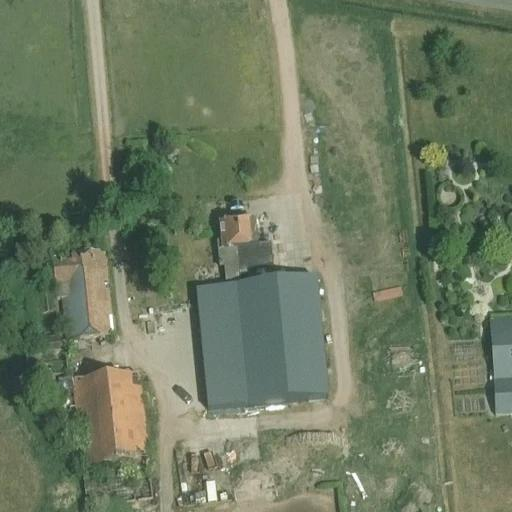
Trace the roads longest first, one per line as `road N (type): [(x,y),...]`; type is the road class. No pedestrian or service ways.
road 1 (track): [(94,0),(127,357)]
road 2 (track): [(277,0),(296,205),(215,213)]
